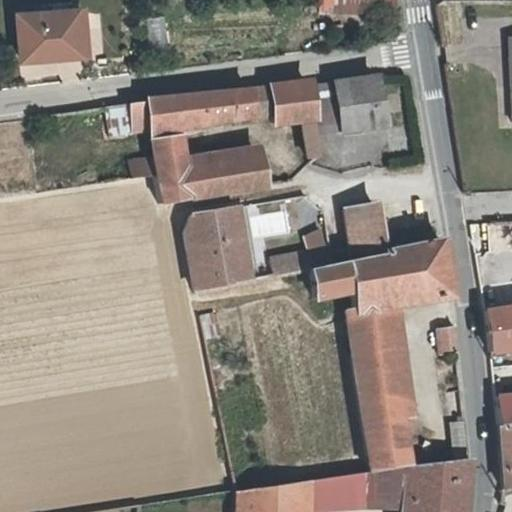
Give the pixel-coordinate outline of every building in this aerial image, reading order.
[(455,36),(451,2),(437,4),(441,38),(455,36)] [(168,40),(165,15),(147,17),(149,42),(168,40)] [(79,63),(80,19),(20,18),(18,62),(79,63)] [(335,130),(377,124),(368,71),(326,76),(335,130)] [(301,79),(263,84),(267,112),(268,119),(299,116),(307,115),(301,79)] [(263,84),(244,85),(248,110),(267,112),(263,84)] [(139,98),(139,100),(143,127),(148,157),(151,176),(154,204),(173,200),(183,199),(179,166),(175,130),(248,110),(244,85),(139,98)] [(125,130),(143,127),(139,100),(121,102),(125,130)] [(307,115),(299,116),(304,153),(313,152),(307,115)] [(254,152),(179,166),(183,199),(259,186),(254,152)] [(151,176),(148,157),(125,161),(128,179),(151,176)] [(331,239),(334,260),(376,251),(369,205),(339,210),(343,237),(331,239)] [(237,206),(230,207),(243,279),(250,277),(237,206)] [(191,290),(243,279),(230,207),(188,215),(179,233),(184,257),(191,290)] [(494,274),(490,242),(502,241),(500,223),(467,226),(475,276),(494,274)] [(348,287),(350,307),(381,304),(445,297),(436,238),(376,251),(334,260),(326,261),(306,266),(312,294),(348,287)] [(358,421),(394,416),(381,304),(350,307),(344,308),(358,421)] [(511,348),(511,306),(479,310),(486,352),(511,348)] [(199,314),(202,336),(215,334),(211,312),(199,314)] [(434,328),(436,355),(453,352),(450,327),(434,328)] [(492,425),(511,423),(511,397),(490,400),(492,425)] [(407,414),(394,416),(358,421),(364,470),(365,470),(400,465),(402,465),(399,444),(411,442),(407,414)] [(457,419),(444,420),(448,452),(460,451),(457,419)] [(497,487),(511,485),(511,423),(492,425),(497,487)] [(402,465),(400,465),(394,506),(393,511),(459,511),(463,459),(463,456),(402,465)] [(365,470),(362,500),(394,506),(400,465),(365,470)] [(364,470),(305,479),(304,511),(311,511),(362,500),(365,470),(364,470)] [(229,511),(304,511),(305,479),(231,490),(229,511)]
